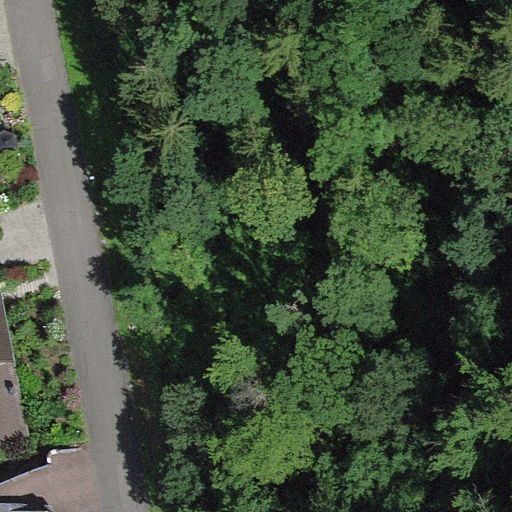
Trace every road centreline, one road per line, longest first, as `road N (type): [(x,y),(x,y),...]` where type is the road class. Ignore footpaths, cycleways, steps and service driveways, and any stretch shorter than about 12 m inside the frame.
road 1 (residential): [(114,511),(28,0)]
road 2 (track): [(317,511),(511,371)]
